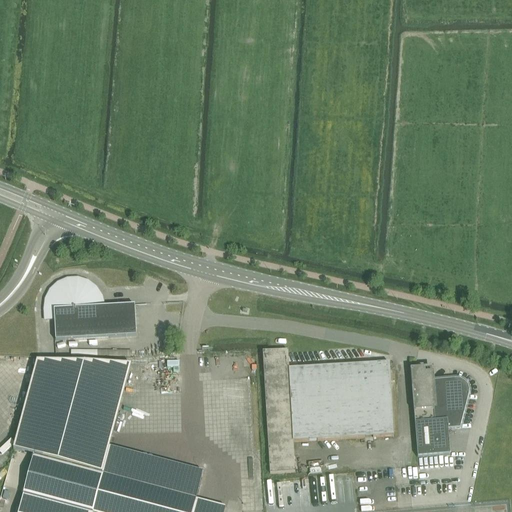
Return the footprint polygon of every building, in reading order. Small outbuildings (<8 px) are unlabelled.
[(54,321),(55,341),(55,342),(136,337),(135,306),(103,308),(100,298),(95,290),(87,284),(77,281),(68,282),(59,286),(51,292),(47,301),(46,311),(46,321),(54,321)] [(270,475),(295,473),(293,443),(394,437),(389,364),(289,370),(287,352),(262,353),(270,475)] [(169,360),(170,376),(182,375),(181,359),(169,360)] [(224,511),(225,508),(222,507),(196,500),(203,473),(184,468),(109,448),(131,366),(37,362),(13,450),(34,456),(33,457),(22,497),(20,509),(19,511),(224,511)] [(432,382),(431,374),(416,376),(415,370),(410,371),(413,413),(414,413),(417,459),(450,456),(448,430),(460,429),(468,396),(469,391),(467,387),(464,383),(460,381),(455,380),(432,382)]
